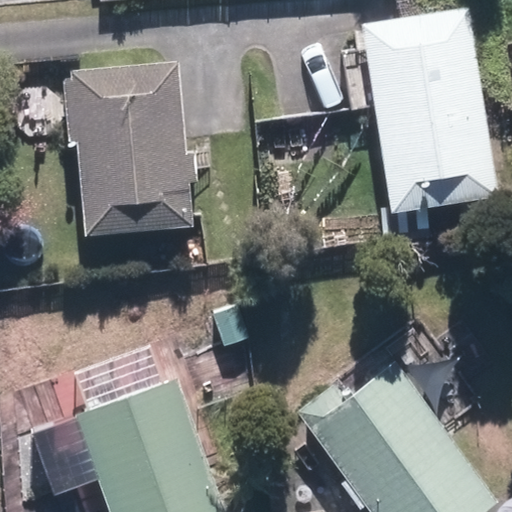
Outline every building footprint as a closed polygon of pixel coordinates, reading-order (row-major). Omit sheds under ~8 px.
[(489,0),(423,0),(382,4),(400,190),(507,179),(489,0)] [(193,188),(191,66),(74,68),(76,190),(193,188)] [(94,402),(81,407),(122,511),(246,511),(188,365),(177,369),(162,331),(78,364),(94,402)] [(458,511),(500,484),(417,360),(370,391),(365,382),(321,412),(388,511),(458,511)] [(0,482),(13,482),(6,392),(0,392),(0,482)] [(349,511),(322,511),(322,444),(281,444),(280,511),(349,511)]
